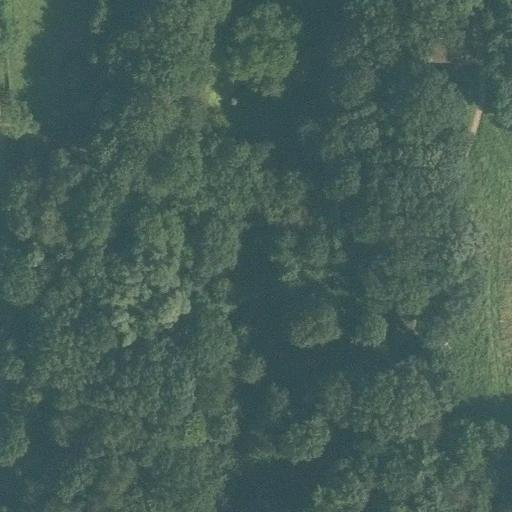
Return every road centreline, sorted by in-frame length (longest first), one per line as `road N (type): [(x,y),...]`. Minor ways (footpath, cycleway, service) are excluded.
road 1 (track): [(360,511),(416,238),(455,178),(468,0)]
road 2 (track): [(0,130),(241,199)]
